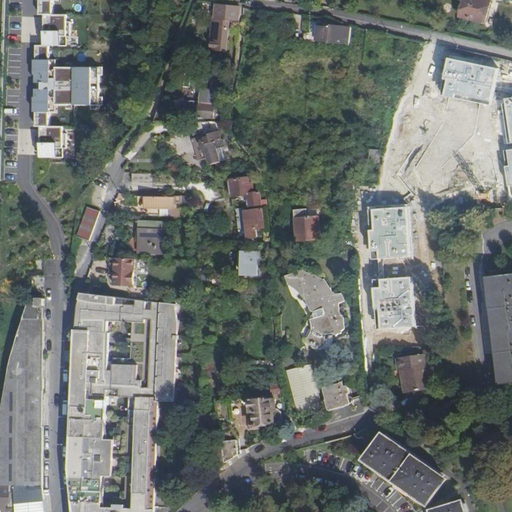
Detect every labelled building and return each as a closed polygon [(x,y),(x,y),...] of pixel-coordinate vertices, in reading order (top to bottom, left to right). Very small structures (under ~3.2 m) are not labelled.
[(41,153),(60,153),(60,147),(63,147),(63,132),(61,132),(61,124),(54,124),(54,109),(60,109),(60,103),(103,103),(103,66),(61,66),(61,58),(55,58),(55,44),(64,44),(64,36),(67,36),(67,21),(64,21),(64,13),(58,13),(58,0),(45,0),(45,21),(51,21),(51,36),(45,36),(45,43),(42,43),(41,132),(47,132),(47,147),(41,147),(41,153)] [(464,0),(460,16),(485,23),(491,0),(464,0)] [(239,8),(217,5),(214,36),(211,36),(211,48),(224,50),(226,19),(239,19),(239,8)] [(317,41),(344,44),(350,45),(352,28),(319,25),(317,41)] [(511,118),(505,119),(503,97),(511,95),(511,74),(510,75),(510,73),(471,77),(471,80),(460,81),(463,114),(458,114),(460,133),(469,132),(472,163),(476,162),(477,173),(511,169),(511,118)] [(191,116),(191,120),(207,120),(207,117),(222,115),(221,102),(198,102),(198,116),(191,116)] [(216,120),(207,120),(191,120),(188,120),(193,134),(203,131),(203,133),(193,136),(197,148),(200,148),(202,156),(208,155),(210,161),(220,159),(215,139),(221,138),(219,129),(216,120)] [(407,129),(408,142),(426,142),(424,128),(407,129)] [(408,142),(404,142),(406,171),(400,171),(402,186),(421,184),(419,170),(427,169),(426,142),(408,142)] [(193,158),(202,156),(200,148),(191,150),(193,158)] [(381,167),(382,156),(371,155),(370,166),(381,167)] [(356,167),(347,167),(347,187),(356,188),(356,180),(356,170),(356,167)] [(365,170),(356,170),(356,180),(360,181),(365,181),(365,170)] [(151,188),(151,174),(132,174),(132,189),(151,188)] [(249,199),(250,208),(262,206),(260,193),(254,193),(253,184),(250,184),(249,178),(232,180),(234,196),(245,195),(246,200),(249,199)] [(145,210),(145,196),(136,196),(136,212),(159,212),(159,210),(145,210)] [(182,196),(176,196),(176,198),(146,197),(145,209),(176,209),(176,217),(182,216),(182,196)] [(99,213),(87,209),(77,238),(90,242),(99,213)] [(262,210),(245,212),(248,237),(257,236),(256,229),(264,228),(262,210)] [(295,211),(297,242),(320,240),(319,217),(308,217),(307,210),(295,211)] [(141,223),(139,253),(164,254),(165,231),(162,231),(162,224),(141,223)] [(446,251),(446,244),(428,245),(429,252),(420,253),(421,275),(439,274),(439,266),(442,265),(441,251),(446,251)] [(258,253),(243,252),(242,275),(258,276),(258,253)] [(147,260),(116,258),(114,286),(136,288),(137,287),(145,288),(147,260)] [(343,301),(340,294),(335,295),(331,293),(324,281),(312,275),(310,275),(305,272),(299,272),(288,276),(289,283),(303,294),(308,303),(312,310),(315,311),(312,319),(313,330),(310,338),(308,338),(307,341),(309,343),(315,345),(314,347),(316,348),(317,346),(320,348),(324,346),(323,340),(325,336),(331,335),(333,333),(336,335),(340,332),(341,331),(343,329),(343,317),(338,312),(338,302),(343,301)] [(511,273),(491,277),(504,384),(511,383),(511,273)] [(31,282),(31,300),(45,299),(45,281),(39,282),(31,282)] [(155,492),(156,475),(159,411),(159,402),(177,402),(182,306),(161,303),(120,298),(82,293),(80,305),(80,306),(81,306),(80,330),(77,330),(73,425),(71,470),(75,511),(154,511),(154,507),(155,492)] [(45,306),(45,299),(31,300),(14,357),(0,423),(0,485),(7,486),(15,486),(43,486),(44,382),(45,309),(38,309),(38,306),(45,306)] [(424,356),(398,361),(399,370),(402,370),(406,392),(429,388),(424,356)] [(325,407),(314,364),(289,370),(301,414),(325,407)] [(203,371),(204,389),(217,388),(215,370),(203,371)] [(344,383),(324,388),(330,409),(331,409),(350,404),(348,394),(350,394),(348,386),(345,387),(344,383)] [(268,398),(250,400),(251,412),(255,411),(256,422),(253,422),(253,428),(261,428),(260,424),(275,423),(274,410),(276,410),(275,400),(268,400),(268,398)] [(384,435),(367,459),(429,503),(446,480),(384,435)] [(228,462),(239,455),(237,440),(224,442),(224,443),(212,445),(214,463),(228,462)] [(156,475),(155,492),(171,492),(172,476),(156,475)] [(15,486),(7,486),(7,488),(0,487),(0,509),(10,509),(10,510),(17,510),(15,486)] [(17,511),(46,511),(43,486),(15,486),(17,510),(17,511)] [(465,511),(463,502),(434,511),(465,511)]
